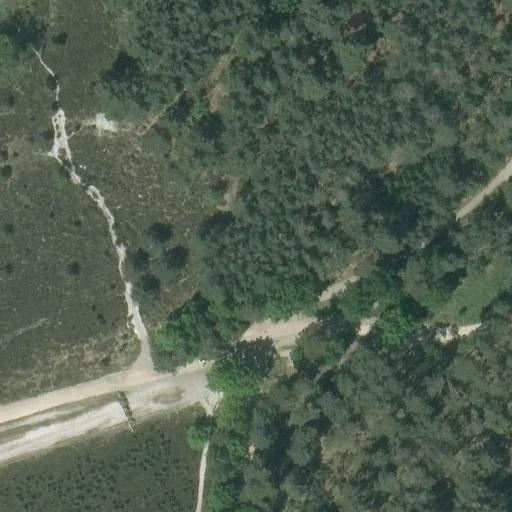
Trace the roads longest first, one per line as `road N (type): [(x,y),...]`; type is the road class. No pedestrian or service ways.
road 1 (unknown): [(275,322),(426,246),(511,166)]
road 2 (track): [(148,375),(0,417)]
road 3 (track): [(148,375),(275,322)]
road 4 (track): [(275,322),(402,331)]
